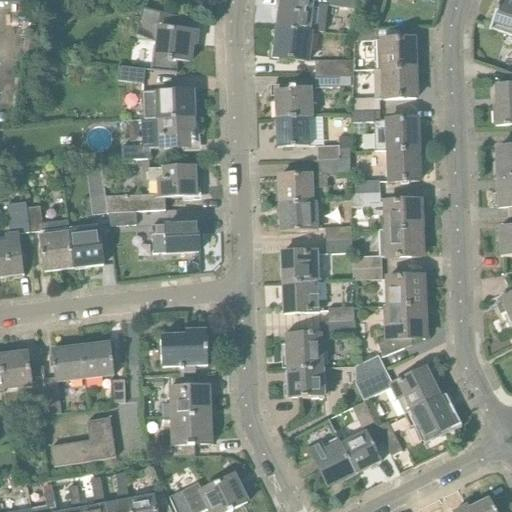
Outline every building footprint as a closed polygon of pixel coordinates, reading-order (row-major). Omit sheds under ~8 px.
[(280,0),(277,29),(313,34),(323,35),(326,8),(354,11),(355,0),(305,0),(305,3),(280,0)] [(490,30),(511,37),(511,0),(500,0),(497,10),(490,30)] [(153,56),(152,72),(176,75),(178,62),(190,64),(193,41),(196,42),(197,33),(161,29),(163,15),(142,10),(137,37),(155,44),(154,56),(153,56)] [(273,60),(309,64),(313,34),(277,29),(273,60)] [(354,44),(374,43),(373,42),(378,42),(377,30),(354,31),(354,44)] [(22,58),(36,60),(39,41),(25,38),(22,58)] [(413,40),(378,42),(373,42),(374,43),(375,72),(380,72),(414,71),(413,40)] [(340,79),(353,79),(353,63),(315,63),(315,79),(340,79)] [(117,84),(144,86),(146,71),(119,69),(117,84)] [(379,102),(381,102),(415,101),(414,71),(380,72),(375,72),(375,101),(379,100),(379,102)] [(340,79),(315,79),(315,89),(340,90),(340,79)] [(495,128),(511,127),(511,87),(497,88),(497,110),(494,110),(495,128)] [(276,121),(309,120),(313,120),(312,90),(296,90),(296,88),(275,89),(276,121)] [(151,122),(193,120),(192,94),(181,95),(181,92),(142,94),(143,107),(151,107),(151,122)] [(351,115),(380,113),(379,102),(379,100),(375,101),(352,101),(351,115)] [(374,124),(374,123),(380,122),(380,113),(351,115),(351,125),(374,124)] [(159,151),(159,152),(183,150),(182,142),(194,142),(193,120),(151,122),(148,122),(149,148),(121,149),(122,162),(150,161),(149,151),(159,151)] [(277,151),(310,150),(309,120),(276,121),(277,151)] [(416,121),(380,122),(374,123),(374,124),(375,153),(385,153),(417,152),(416,121)] [(318,163),(339,162),(339,148),(317,149),(317,163),(318,163)] [(498,181),(511,180),(511,150),(497,151),(498,181)] [(385,153),(386,173),(386,184),(419,183),(417,152),(385,153)] [(280,206),(313,204),(313,191),(327,190),(327,178),(350,177),(350,161),(339,162),(318,163),(319,177),(279,178),(280,206)] [(109,218),(108,216),(106,199),(101,164),(88,165),(94,220),(109,218)] [(108,216),(136,215),(166,213),(165,200),(183,199),(184,202),(197,202),(195,169),(149,172),(150,183),(156,183),(157,197),(106,199),(108,216)] [(2,181),(13,180),(12,172),(1,173),(2,181)] [(499,210),(511,209),(511,180),(498,181),(499,210)] [(351,197),(380,196),(380,185),(379,183),(350,184),(351,197)] [(379,232),(421,230),(420,203),(380,204),(380,196),(351,197),(351,210),(369,209),(369,218),(379,218),(379,232)] [(281,234),(318,233),(318,232),(321,232),(320,206),(317,206),(317,204),(313,204),(280,206),(281,234)] [(0,240),(0,280),(24,277),(19,236),(30,234),(27,211),(26,205),(7,207),(10,236),(5,237),(5,239),(0,240)] [(45,274),(74,270),(68,230),(67,223),(42,226),(40,209),(27,211),(30,234),(41,233),(41,237),(40,237),(45,274)] [(136,215),(108,216),(109,218),(109,229),(137,227),(136,215)] [(198,226),(158,227),(159,240),(166,240),(167,255),(199,254),(198,226)] [(68,230),(74,270),(103,267),(99,230),(98,231),(97,227),(68,230)] [(500,259),(511,258),(511,228),(499,229),(500,259)] [(351,243),(350,229),(325,230),(326,244),(351,243)] [(378,232),(379,259),(379,260),(382,260),(385,260),(385,261),(422,259),(421,230),(379,232),(378,232)] [(327,257),(352,255),(351,243),(326,244),(327,257)] [(283,285),(318,284),(319,284),(318,253),(282,254),(283,285)] [(352,260),(353,272),(382,270),(382,260),(379,260),(379,259),(352,260)] [(382,270),(353,272),(353,283),(382,282),(382,270)] [(385,309),(424,308),(423,278),(384,280),(385,309)] [(284,316),(312,315),(319,315),(318,284),(283,285),(284,316)] [(511,323),(511,296),(501,302),(511,323)] [(384,342),(377,346),(383,360),(404,351),(404,342),(425,341),(424,308),(385,309),(383,309),(384,342)] [(328,324),(354,323),(353,310),(328,311),(328,324)] [(354,323),(328,324),(319,324),(320,335),(322,335),(322,338),(354,337),(354,323)] [(185,338),(161,339),(162,370),(209,368),(207,333),(185,333),(185,338)] [(324,371),(322,338),(322,335),(320,335),(285,337),(287,372),(324,371)] [(85,382),(115,378),(111,345),(81,349),(85,382)] [(56,385),(58,385),(85,382),(81,349),(51,352),(55,381),(56,385)] [(6,411),(48,406),(45,382),(43,368),(30,370),(28,355),(0,359),(4,393),(6,411)] [(356,387),(385,372),(378,358),(355,370),(356,387)] [(426,370),(393,387),(388,389),(390,391),(396,404),(398,403),(404,417),(440,399),(426,370)] [(303,401),(325,400),(324,371),(287,372),(288,401),(303,400),(303,401)] [(388,389),(393,387),(385,372),(356,387),(364,404),(378,397),(390,391),(388,389)] [(170,420),(210,418),(209,396),(194,397),(194,379),(170,379),(170,389),(169,389),(170,420)] [(62,416),(58,385),(56,385),(55,381),(45,382),(48,406),(49,418),(62,416)] [(113,406),(125,406),(124,383),(112,383),(113,406)] [(404,417),(411,430),(418,426),(426,442),(455,427),(440,399),(404,417)] [(172,450),(173,459),(195,459),(195,447),(211,447),(210,418),(170,420),(171,450),(172,450)] [(54,470),(116,460),(110,420),(86,424),(89,443),(51,449),(54,470)] [(391,458),(402,453),(388,424),(377,430),(391,458)] [(340,446),(355,477),(382,463),(366,433),(340,446)] [(355,477),(340,446),(338,442),(324,449),(323,446),(310,453),(328,490),(355,477)] [(106,511),(129,511),(123,475),(115,477),(118,493),(116,494),(118,504),(105,506),(106,511)] [(123,475),(129,511),(170,511),(164,497),(155,498),(155,497),(130,502),(125,475),(123,475)] [(170,500),(175,511),(207,511),(209,511),(232,511),(247,505),(239,488),(237,490),(231,479),(202,493),(199,486),(170,500)] [(106,511),(105,506),(100,480),(90,482),(95,505),(81,508),(81,511),(106,511)] [(81,511),(81,508),(77,488),(68,490),(72,511),(81,511)] [(56,511),(53,492),(44,494),(46,507),(31,510),(31,511),(56,511)] [(495,511),(489,500),(469,511),(468,507),(458,511),(495,511)]
